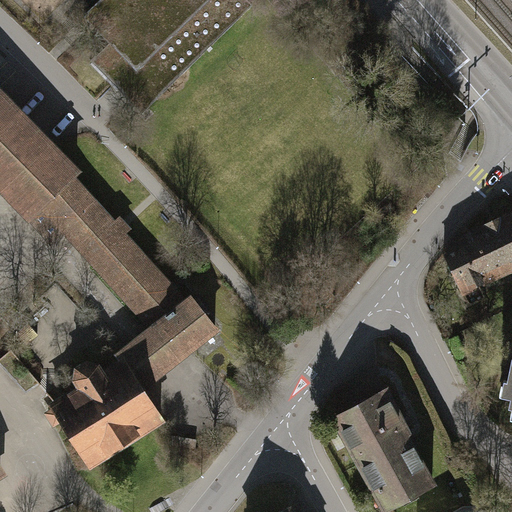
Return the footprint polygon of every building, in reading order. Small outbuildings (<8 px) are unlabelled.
[(105,0),(88,18),(116,46),(95,61),(147,116),(259,6),(252,0),(105,0)] [(0,187),(54,243),(66,231),(153,328),(185,304),(72,176),(76,172),(0,93),(0,187)] [(511,222),(445,255),(464,296),(511,272),(511,222)] [(55,408),(48,412),(56,424),(62,420),(91,465),(161,420),(141,388),(170,364),(215,329),(191,299),(185,304),(153,328),(141,337),(119,355),(122,361),(104,373),(101,368),(98,365),(94,363),(93,362),(91,362),(86,362),(83,363),(80,364),(78,366),(77,369),(76,371),(75,374),(75,379),(76,382),(77,384),(80,388),(53,405),(55,408)] [(511,366),(509,382),(503,381),(499,402),(511,404),(511,412),(510,422),(511,422),(511,366)] [(387,389),(334,417),(384,511),(386,511),(438,485),(387,389)] [(0,488),(12,481),(0,460),(0,488)]
